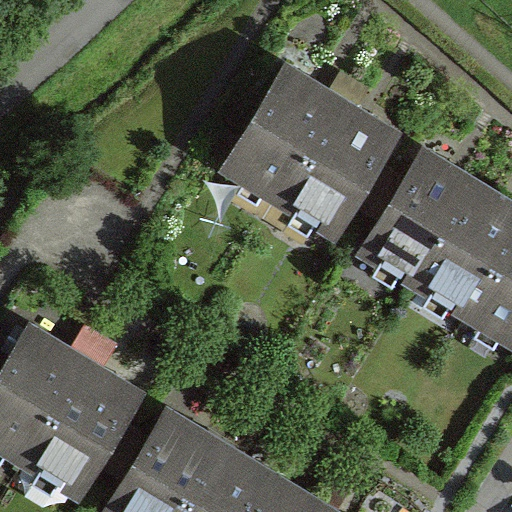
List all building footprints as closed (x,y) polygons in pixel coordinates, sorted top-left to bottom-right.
[(215,172),(270,205),(332,98),(277,66),(215,172)] [(270,205),(325,237),(387,130),(332,98),(270,205)] [(351,258),(406,290),(468,183),(413,151),(351,258)] [(406,290),(460,322),(511,234),(511,208),(468,183),(406,290)] [(511,234),(460,322),(511,352),(511,234)] [(0,358),(0,457),(12,464),(75,357),(20,325),(0,358)] [(12,464),(67,496),(130,389),(75,357),(12,464)] [(92,511),(166,511),(205,446),(150,414),(92,511)] [(166,511),(239,511),(260,478),(205,446),(166,511)] [(239,511),(313,511),(315,510),(260,478),(239,511)]
